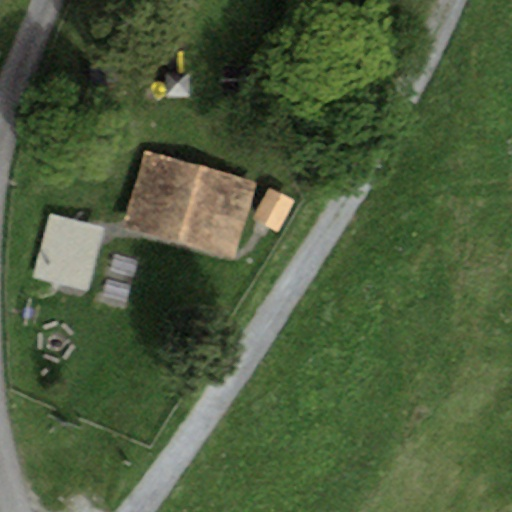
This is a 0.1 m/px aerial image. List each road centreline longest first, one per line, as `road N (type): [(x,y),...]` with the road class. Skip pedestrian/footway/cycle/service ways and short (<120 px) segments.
road 1 (track): [(451,0),(327,254),(132,511)]
road 2 (unclassified): [(48,0),(0,129)]
